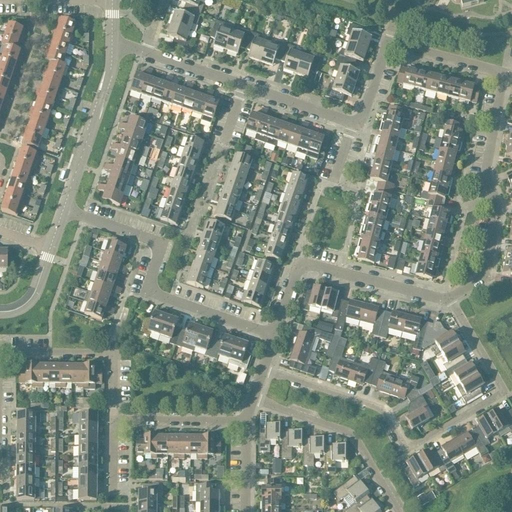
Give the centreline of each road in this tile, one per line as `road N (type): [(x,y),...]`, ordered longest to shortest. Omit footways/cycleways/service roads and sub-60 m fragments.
road 1 (residential): [(263,367),(383,408),(413,447),(503,394),(446,299)]
road 2 (residential): [(272,336),(149,292),(155,241),(62,208)]
road 3 (residential): [(446,299),(485,276),(497,210),(486,171),(503,75)]
road 4 (residential): [(272,336),(299,266),(446,299)]
road 5 (residential): [(252,399),(349,434),(396,511)]
road 6 (residential): [(0,352),(114,353),(112,420)]
road 7 (unclassified): [(62,208),(112,46)]
road 8 (residential): [(112,420),(244,423)]
road 9 (residential): [(503,75),(384,44)]
